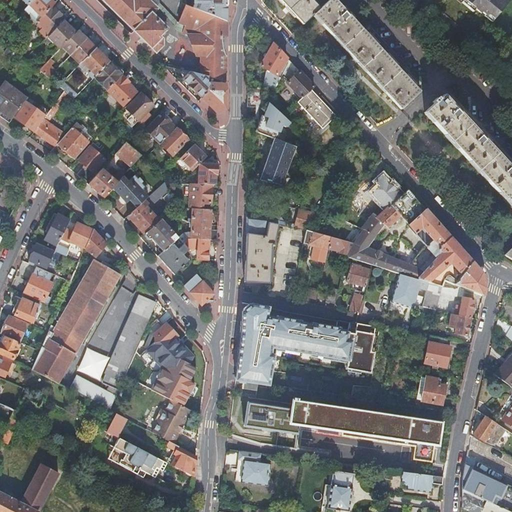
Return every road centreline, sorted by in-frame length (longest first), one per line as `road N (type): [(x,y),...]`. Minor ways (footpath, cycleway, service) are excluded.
road 1 (residential): [(243,0),(503,271)]
road 2 (residential): [(503,271),(447,508)]
road 3 (residential): [(52,178),(222,347)]
road 4 (residential): [(237,136),(208,129),(77,0)]
road 5 (residential): [(202,511),(222,347)]
road 6 (residential): [(228,295),(237,136)]
road 7 (residential): [(237,136),(243,0)]
road 8 (residential): [(228,295),(355,318)]
